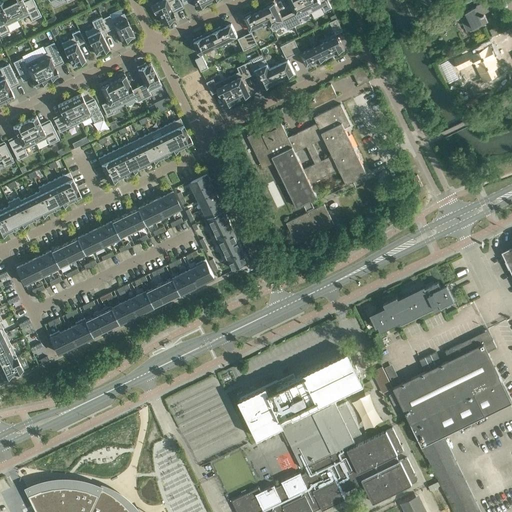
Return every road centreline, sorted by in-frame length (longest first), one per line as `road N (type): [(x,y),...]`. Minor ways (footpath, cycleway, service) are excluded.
road 1 (tertiary): [(73,409),(283,306)]
road 2 (residential): [(206,148),(1,248)]
road 3 (tertiary): [(283,306),(455,220)]
road 4 (residential): [(283,306),(206,148)]
road 5 (residential): [(200,136),(358,60)]
road 6 (residential): [(0,117),(155,43)]
road 7 (residential): [(30,310),(185,237)]
road 8 (residential): [(455,220),(390,83),(379,80)]
